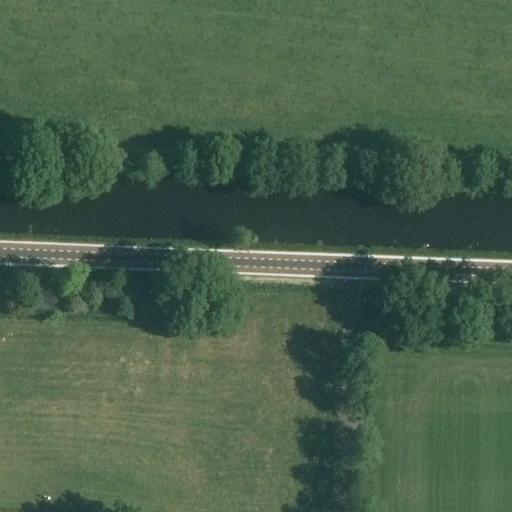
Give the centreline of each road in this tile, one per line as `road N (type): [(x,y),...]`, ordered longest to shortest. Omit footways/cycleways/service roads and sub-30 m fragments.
road 1 (tertiary): [(511,274),(0,255)]
road 2 (track): [(511,172),(0,155)]
road 3 (track): [(350,268),(342,511)]
